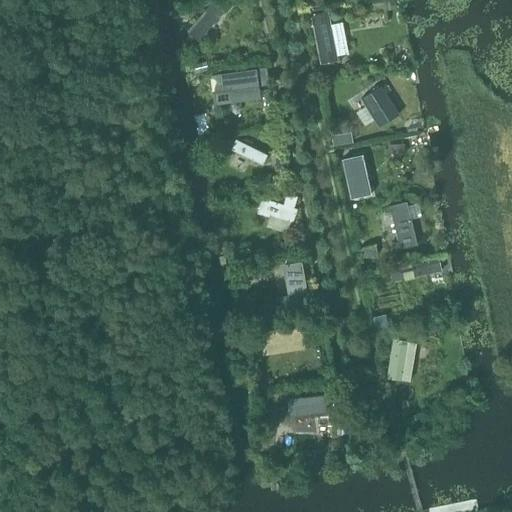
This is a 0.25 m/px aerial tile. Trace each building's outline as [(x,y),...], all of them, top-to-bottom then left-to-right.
[(215,0),(188,31),(200,41),(232,6),(225,0),(215,0)] [(318,67),(337,64),(336,57),(331,30),(328,13),(309,17),(318,67)] [(254,70),(210,76),(212,94),(257,88),(254,70)] [(377,84),(349,103),(365,128),(374,122),(379,130),(399,117),(377,84)] [(235,137),(228,151),(261,167),(268,153),(235,137)] [(351,201),(371,196),(361,156),(341,161),(351,201)] [(283,207),(264,201),(260,216),(292,225),(296,211),(294,210),(297,198),(287,194),(283,207)] [(406,203),(388,207),(397,250),(415,246),(406,203)] [(389,269),(392,285),(442,273),(438,258),(389,269)] [(307,311),(299,265),(283,268),(285,276),(275,278),(281,315),(307,311)] [(253,337),(256,358),(304,349),(300,329),(253,337)] [(395,340),(389,381),(401,383),(408,342),(395,340)] [(290,431),(329,427),(325,396),(286,400),(290,431)]
